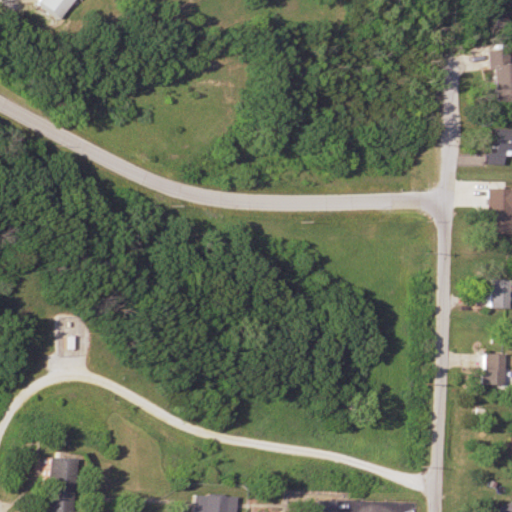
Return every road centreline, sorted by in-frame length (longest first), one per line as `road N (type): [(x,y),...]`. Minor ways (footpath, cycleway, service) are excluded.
road 1 (residential): [(445,209),(175,193),(0,106)]
road 2 (residential): [(437,483),(454,64)]
